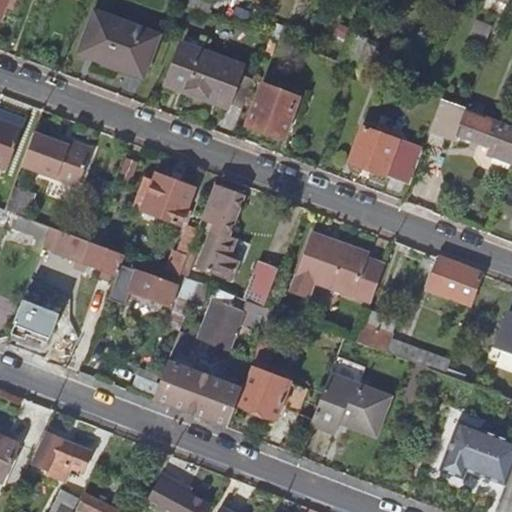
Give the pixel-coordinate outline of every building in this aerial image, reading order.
[(0,0),(0,19),(6,22),(15,0),(0,0)] [(111,61),(143,74),(158,34),(96,10),(82,49),(109,59),(111,61)] [(374,42),(349,33),(338,59),(356,66),(363,69),(374,42)] [(226,102),(237,74),(240,66),(182,44),(167,83),(225,105),(226,102)] [(252,80),(237,74),(226,102),(242,108),(252,80)] [(246,126),(281,139),(296,98),(262,85),(246,126)] [(467,115),(470,109),(467,108),(442,98),(433,123),(489,145),(486,152),(511,161),(511,124),(498,119),(496,126),(467,115)] [(0,165),(6,167),(21,128),(0,119),(0,165)] [(348,162),(409,185),(423,150),(361,128),(348,162)] [(33,131),(20,164),(76,185),(91,148),(68,139),(66,144),(33,131)] [(181,221),(187,223),(191,213),(186,210),(194,188),(157,175),(154,180),(145,177),(134,209),(180,226),(181,221)] [(244,196),(215,185),(201,221),(214,225),(198,268),(232,280),(239,260),(230,256),(236,238),(229,235),(233,226),(237,228),(239,221),(235,219),(244,196)] [(23,218),(33,193),(12,186),(3,210),(8,212),(23,218)] [(173,252),(166,271),(180,276),(198,229),(188,225),(182,243),(186,245),(182,254),(173,252)] [(113,273),(120,254),(90,243),(48,227),(41,246),(47,248),(50,240),(77,249),(74,258),(113,273)] [(385,264),(367,257),(369,253),(336,240),(334,245),(326,242),(327,240),(325,236),(312,231),(289,291),(308,298),(314,281),(370,303),(385,264)] [(427,287),(470,304),(481,273),(455,264),(438,257),(427,287)] [(246,300),(265,307),(278,269),(259,263),(246,300)] [(174,286),(119,265),(106,298),(122,304),(127,292),(167,307),(174,286)] [(167,326),(179,331),(190,301),(197,283),(184,278),(167,326)] [(199,305),(208,286),(197,283),(190,301),(199,305)] [(227,306),(231,295),(218,290),(199,338),(210,343),(226,349),(240,312),(227,306)] [(15,341),(14,347),(47,360),(56,363),(64,343),(47,337),(54,317),(41,313),(46,299),(28,292),(16,324),(13,324),(8,337),(15,341)] [(242,324),(262,332),(270,310),(268,309),(245,300),(243,307),(248,309),(242,324)] [(495,349),(511,356),(511,311),(510,311),(495,349)] [(390,335),(362,324),(355,342),(415,364),(420,366),(425,368),(427,369),(444,375),(448,363),(388,341),(390,335)] [(193,336),(179,331),(152,400),(192,415),(225,427),(240,389),(188,368),(190,360),(185,358),(193,336)] [(276,337),(262,332),(249,365),(248,367),(252,369),(237,405),(273,420),(279,409),(298,416),(308,390),(257,371),(265,352),(270,353),(276,337)] [(222,358),(226,349),(210,343),(207,352),(222,358)] [(223,370),(244,378),(248,367),(249,365),(228,358),(223,370)] [(411,405),(425,368),(420,366),(415,364),(401,401),(411,405)] [(389,398),(329,374),(309,424),(334,435),(338,421),(375,436),(389,398)] [(473,474),(505,485),(511,466),(511,441),(457,421),(438,470),(462,479),(466,467),(475,471),(473,474)] [(68,468),(80,473),(89,453),(44,433),(31,464),(44,471),(43,474),(62,482),(68,468)] [(0,482),(17,445),(0,437),(0,482)] [(182,485),(159,472),(143,503),(160,511),(206,511),(210,504),(180,488),(182,485)] [(74,511),(80,494),(59,488),(51,511),(74,511)] [(0,511),(2,511),(10,496),(0,492),(0,511)] [(76,509),(83,511),(118,511),(84,494),(76,509)]
